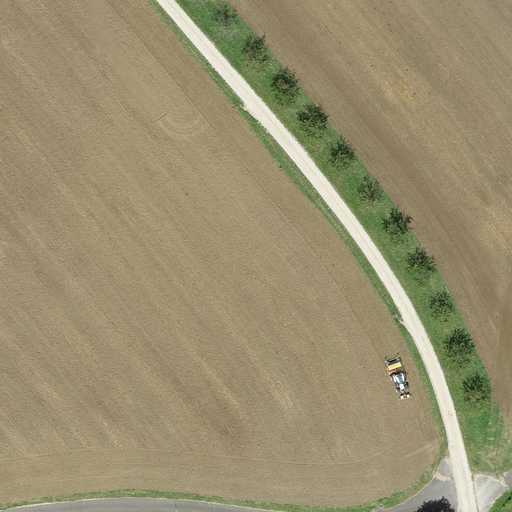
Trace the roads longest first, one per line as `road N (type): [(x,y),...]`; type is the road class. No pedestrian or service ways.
road 1 (track): [(169,0),(409,304),(445,406),(467,511)]
road 2 (track): [(31,511),(121,502),(233,511)]
road 3 (track): [(395,511),(511,478)]
